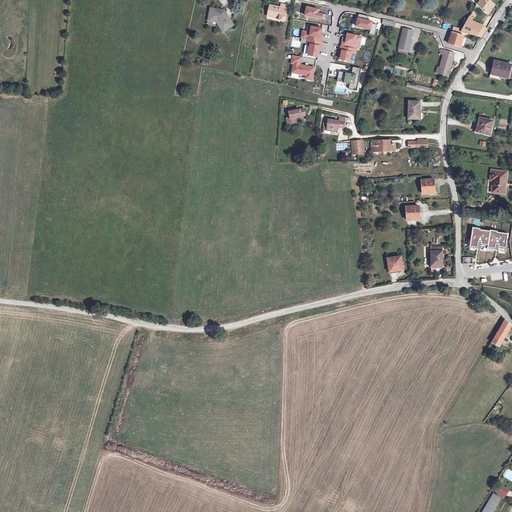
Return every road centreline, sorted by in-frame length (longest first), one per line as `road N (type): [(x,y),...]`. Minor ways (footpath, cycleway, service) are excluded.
road 1 (residential): [(458,283),(373,290),(233,324),(177,329),(117,319)]
road 2 (residential): [(508,0),(439,114),(458,208),(458,283)]
